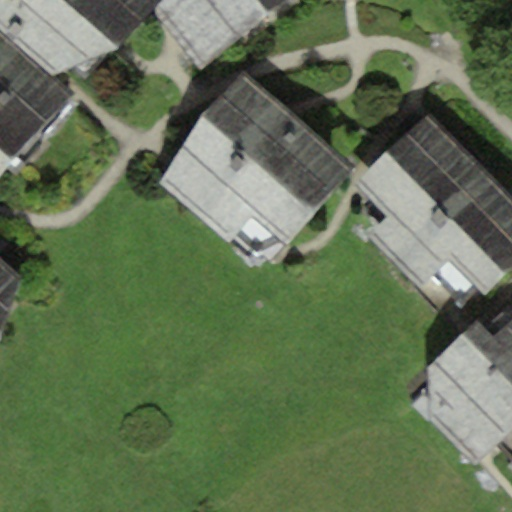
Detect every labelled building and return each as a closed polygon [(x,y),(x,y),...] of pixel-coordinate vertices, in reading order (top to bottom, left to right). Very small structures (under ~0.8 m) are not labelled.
[(175,0),(10,0),(0,10),(0,14),(84,85),(155,61),(189,13),(175,0)] [(179,0),(234,68),(319,0),(179,0)] [(0,27),(0,184),(22,201),(95,113),(0,27)] [(388,173),(264,80),(181,191),(262,251),(282,225),(325,257),(388,173)] [(511,303),(511,193),(450,133),(388,196),(413,220),(394,240),(454,298),(472,279),(505,311),(511,303)] [(0,247),(0,394),(39,341),(52,288),(0,247)] [(511,342),(499,335),(450,377),(455,433),(504,479),(511,469),(511,342)]
